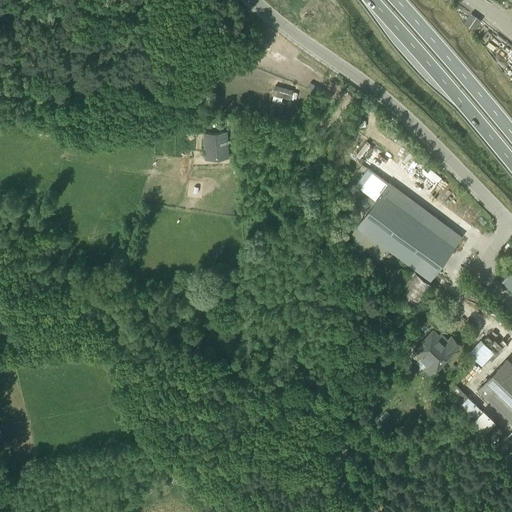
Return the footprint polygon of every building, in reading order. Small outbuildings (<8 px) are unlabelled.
[(481,20),(471,13),(464,23),(474,30),(481,20)] [(293,90),(274,85),(272,94),(290,99),(290,96),(295,98),(296,93),(293,92),(293,90)] [(229,164),(227,132),(204,133),(205,154),(220,153),(221,165),(229,164)] [(361,188),(376,199),(381,193),(388,183),(373,172),(361,188)] [(384,194),(359,227),(389,250),(423,275),(449,241),(384,194)] [(356,241),(352,247),(363,255),(367,250),(382,260),(389,250),(359,227),(351,238),(356,241)] [(511,273),(511,272),(502,281),(511,290),(511,273)] [(398,294),(416,308),(432,286),(415,273),(398,294)] [(435,311),(427,319),(437,327),(444,319),(435,311)] [(414,350),(415,352),(411,357),(429,375),(434,370),(435,371),(460,345),(452,337),(446,343),(433,330),(414,350)] [(470,352),(484,365),(496,351),(483,339),(470,352)] [(511,364),(507,360),(479,389),(511,420),(511,364)] [(480,409),(468,397),(460,390),(452,398),(472,417),(480,409)] [(495,422),(483,410),(472,421),(484,433),(495,422)] [(504,451),(511,443),(505,437),(498,445),(504,451)]
